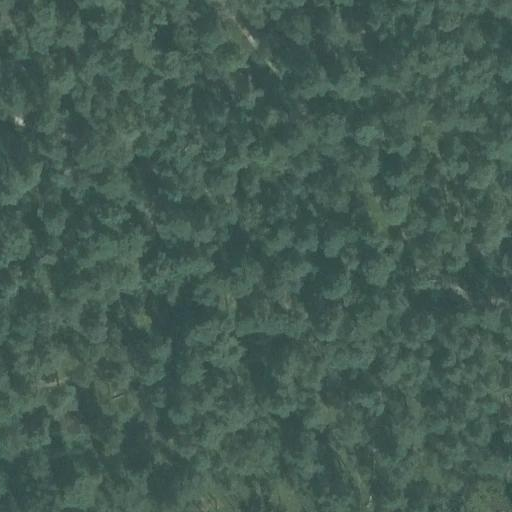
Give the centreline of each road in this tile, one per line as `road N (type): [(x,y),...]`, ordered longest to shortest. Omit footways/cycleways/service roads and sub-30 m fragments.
road 1 (track): [(511,303),(458,293),(0,113)]
road 2 (track): [(424,276),(419,252),(219,0)]
